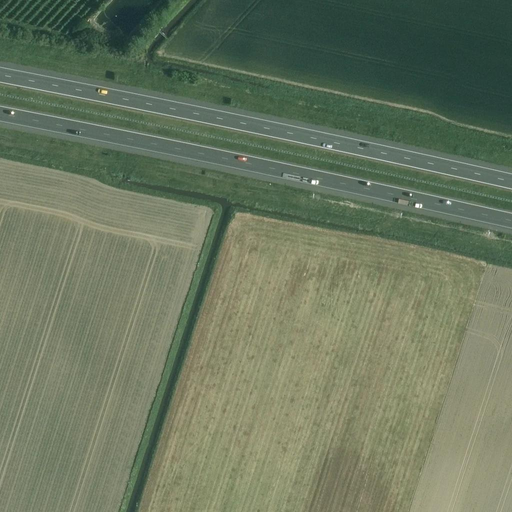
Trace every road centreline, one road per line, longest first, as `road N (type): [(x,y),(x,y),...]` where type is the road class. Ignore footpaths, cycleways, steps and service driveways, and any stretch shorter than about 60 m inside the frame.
road 1 (motorway): [(0,114),(511,222)]
road 2 (motorway): [(511,183),(0,75)]
